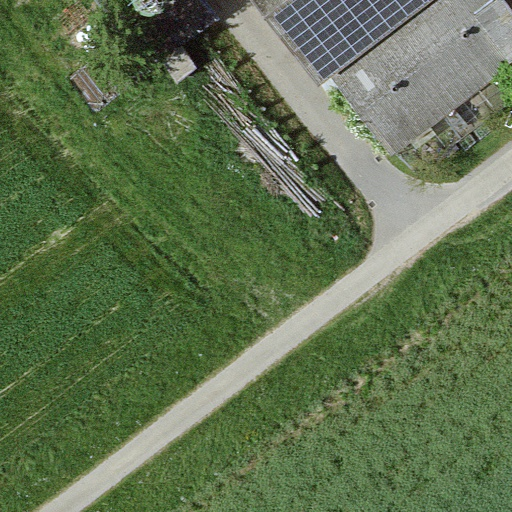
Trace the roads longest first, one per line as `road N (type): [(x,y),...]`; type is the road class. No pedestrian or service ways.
road 1 (track): [(66,511),(511,172)]
road 2 (track): [(421,241),(246,0)]
